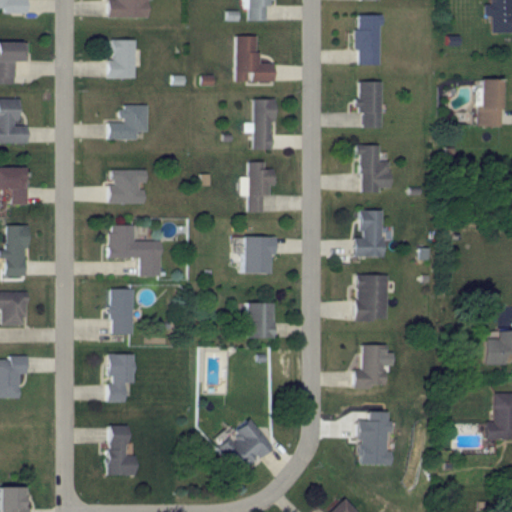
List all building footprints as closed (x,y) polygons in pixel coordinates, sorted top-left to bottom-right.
[(0,0),(0,8),(1,8),(1,13),(24,13),(23,0),(0,0)] [(104,0),(104,17),(145,18),(144,0),(104,0)] [(262,21),(263,5),(268,5),(268,0),(237,0),(237,8),(245,8),(244,20),(262,21)] [(487,0),(488,5),(481,5),(482,16),(489,16),(489,33),(511,32),(511,10),(510,11),(509,0),(487,0)] [(356,65),(377,65),(376,15),(355,15),(355,29),(351,29),(351,49),(355,49),(356,65)] [(253,36),(231,36),(232,82),(243,82),(243,74),(248,74),(248,83),(271,82),(270,63),(254,64),(253,36)] [(132,79),(132,40),(108,40),(108,60),(104,60),(104,79),(132,79)] [(0,83),(11,84),(11,61),(23,62),(24,43),(0,42),(0,83)] [(169,85),(182,85),(182,76),(169,75),(169,85)] [(196,85),(210,85),(210,75),(196,75),(196,85)] [(477,79),(476,126),(500,127),(501,79),(477,79)] [(377,128),(377,82),(354,82),(354,106),(359,106),(358,128),(377,128)] [(0,142),(23,143),(23,126),(13,126),(13,99),(0,98),(0,142)] [(269,149),(268,99),(249,99),(250,150),(269,149)] [(104,139),(133,139),(133,131),(144,131),(144,105),(117,105),(118,122),(104,123),(104,139)] [(375,146),(352,145),(351,155),(358,155),(357,192),(374,193),(374,187),(386,187),(386,161),(375,161),(375,146)] [(259,212),(260,195),(266,195),(266,185),(270,185),(270,169),(260,169),(260,162),(244,162),(244,177),(235,177),(235,196),(244,196),(244,212),(259,212)] [(23,168),(0,167),(0,188),(8,189),(8,204),(22,204),(23,168)] [(104,203),(138,203),(138,182),(142,182),(142,170),(106,170),(106,183),(104,183),(104,203)] [(378,210),(356,210),(357,238),(350,238),(351,257),(379,256),(378,210)] [(21,225),(1,226),(2,250),(0,249),(0,258),(0,259),(1,276),(22,276),(21,225)] [(105,258),(137,258),(137,277),(157,277),(156,241),(130,241),(130,225),(105,225),(105,258)] [(240,237),(239,273),(266,274),(266,254),(270,254),(271,237),(240,237)] [(384,275),(352,275),(352,320),(384,320),(384,275)] [(129,289),(107,289),(106,334),(128,334),(129,289)] [(0,325),(21,325),(22,292),(0,291),(0,325)] [(269,303),(243,303),(243,338),(270,338),(269,303)] [(502,365),(502,354),(511,354),(511,331),(493,331),(493,339),(481,339),(480,365),(502,365)] [(382,386),(382,365),(391,365),(390,352),(383,352),(383,345),(359,345),(359,370),(350,370),(350,386),(382,386)] [(131,354),(104,354),(103,376),(105,376),(105,402),(121,402),(121,383),(130,383),(131,354)] [(0,397),(16,398),(15,374),(23,374),(23,356),(4,356),(4,359),(0,359),(0,397)] [(482,422),(483,440),(511,438),(511,392),(489,393),(490,422),(482,422)] [(355,465),(388,465),(389,451),(383,451),(383,431),(385,431),(386,412),(364,412),(364,421),(352,421),(352,440),(355,440),(355,465)] [(267,445),(244,419),(226,435),(212,447),(236,473),(267,445)] [(131,475),(131,456),(122,456),(122,426),(104,425),(103,475),(131,475)] [(0,511),(22,511),(22,488),(0,488),(0,511)] [(325,511),(354,511),(339,497),(325,511)]
